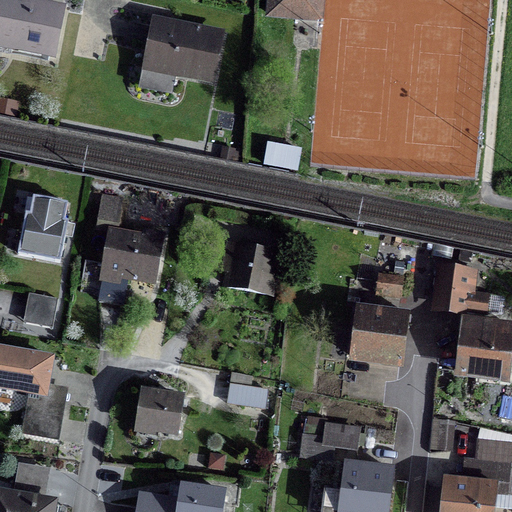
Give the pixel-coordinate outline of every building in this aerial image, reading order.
[(0,0),(0,46),(51,57),(60,11),(1,0),(0,0)] [(322,18),(323,0),(271,0),(270,14),(322,18)] [(220,38),(152,24),(144,68),(211,82),(220,38)] [(275,151),(268,150),(265,165),(297,171),(300,156),(281,152),(282,147),(276,146),(275,151)] [(34,222),(30,221),(24,254),(58,260),(62,238),(64,227),(59,227),(63,209),(38,205),(34,222)] [(126,278),(152,283),(159,245),(157,244),(159,237),(144,234),(143,241),(109,235),(101,281),(101,282),(98,304),(121,308),(126,278)] [(267,297),(275,257),(228,247),(222,274),(230,275),(227,289),(267,297)] [(500,301),(485,299),(465,296),(468,277),(449,275),(444,311),(463,314),(483,316),(483,313),(498,315),(500,301)] [(398,299),(401,280),(378,277),(376,296),(398,299)] [(57,298),(30,293),(25,323),(52,328),(57,298)] [(397,366),(404,314),(359,309),(352,360),(397,366)] [(510,328),(465,323),(458,374),(503,380),(506,359),(511,360),(511,341),(508,341),(510,328)] [(46,383),(50,361),(0,351),(0,389),(27,395),(44,398),(46,383)] [(21,433),(59,439),(68,386),(46,383),(44,398),(27,395),(21,433)] [(266,392),(229,386),(226,405),(263,411),(266,392)] [(160,398),(141,395),(135,429),(176,435),(181,401),(169,399),(169,398),(160,396),(160,398)] [(323,441),(302,438),(299,458),(329,461),(331,447),(355,450),(357,432),(324,428),(323,441)] [(383,511),(389,471),(346,466),(343,494),(323,491),(320,511),(383,511)] [(488,511),(492,484),(447,478),(443,511),(488,511)] [(139,499),(137,511),(219,511),(222,496),(217,495),(217,494),(207,492),(207,494),(181,490),(178,507),(172,506),(173,504),(139,499)] [(50,511),(52,506),(51,505),(25,501),(0,496),(0,511),(50,511)]
